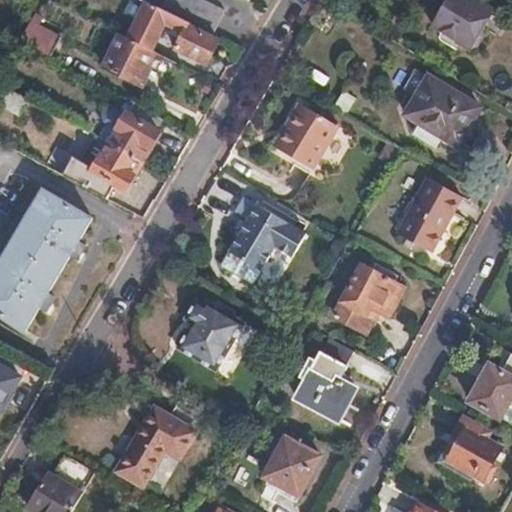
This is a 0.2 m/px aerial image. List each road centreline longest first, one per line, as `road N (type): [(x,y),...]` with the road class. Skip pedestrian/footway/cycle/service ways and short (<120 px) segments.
road 1 (residential): [(291,0),(61,369)]
road 2 (residential): [(511,199),(346,511)]
road 3 (residential): [(0,475),(61,369)]
